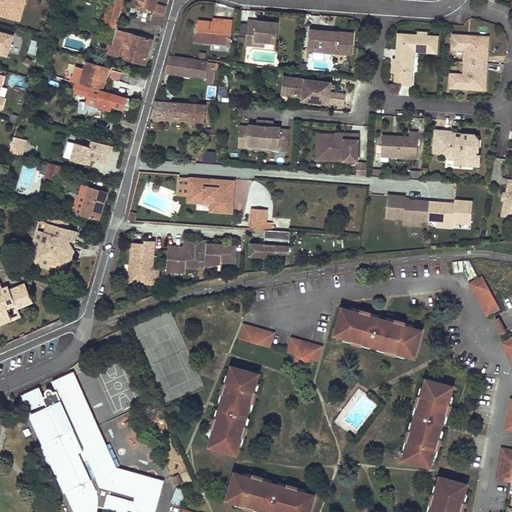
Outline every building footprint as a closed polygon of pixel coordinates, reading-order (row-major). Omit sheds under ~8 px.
[(25,0),(0,0),(0,15),(15,20),(17,12),(22,13),(25,0)] [(109,0),(102,24),(115,28),(121,6),(126,8),(128,2),(126,1),(122,0),(109,0)] [(134,0),(134,4),(154,10),(157,0),(134,0)] [(155,10),(151,24),(161,27),(165,13),(155,10)] [(224,20),(224,23),(213,22),(198,21),(196,42),(230,45),(232,21),(224,20)] [(248,20),(245,44),(254,45),(255,40),(264,41),(276,43),(278,23),(248,20)] [(309,29),(307,50),(352,54),(354,33),(309,29)] [(145,65),(152,39),(127,32),(118,30),(116,37),(119,38),(114,56),(145,65)] [(0,53),(2,54),(3,50),(9,52),(14,35),(0,31),(0,53)] [(419,52),(437,53),(438,37),(427,36),(427,33),(418,32),(417,35),(401,34),(401,37),(398,37),(397,59),(394,59),(393,73),(396,73),(395,82),(403,83),(403,86),(411,86),(414,48),(419,48),(419,52)] [(487,64),(489,37),(453,34),(452,49),(465,50),(464,62),(487,64)] [(169,56),(165,72),(204,79),(206,62),(169,56)] [(487,64),(464,62),(463,74),(450,74),(449,88),(486,91),(487,64)] [(87,63),(80,84),(102,90),(108,69),(87,63)] [(118,80),(121,72),(112,69),(109,77),(118,80)] [(488,80),(499,82),(500,72),(489,71),(488,80)] [(304,93),(305,74),(284,72),(282,91),(304,93)] [(333,87),(334,76),(305,74),(304,93),(303,98),(312,98),(320,99),(320,102),(324,102),(324,100),(344,102),(345,88),(333,87)] [(79,83),(74,99),(86,103),(97,106),(110,110),(111,105),(130,110),(133,99),(101,91),(102,90),(80,84),(79,83)] [(205,122),(206,105),(200,105),(200,102),(198,102),(197,104),(197,105),(188,104),(157,101),(153,117),(205,122)] [(97,106),(86,103),(84,112),(94,115),(97,106)] [(248,127),(239,126),(238,147),(247,148),(247,146),(254,146),(254,151),(271,152),(271,147),(279,148),(278,150),(288,151),(289,130),(281,130),(281,128),(273,127),(273,122),(257,121),(256,125),(248,125),(248,127)] [(441,130),(435,130),(433,153),(447,154),(447,147),(440,146),(441,130)] [(441,130),(440,146),(447,147),(447,154),(447,158),(456,158),(455,161),(463,162),(467,165),(479,166),(480,154),(478,154),(480,140),(475,134),(462,133),(462,136),(454,136),(451,133),(451,132),(451,131),(441,130)] [(382,145),(376,145),(375,161),(387,162),(387,156),(417,158),(418,133),(410,132),(410,137),(383,135),(382,145)] [(316,158),(322,159),(324,134),(318,133),(316,158)] [(13,134),(9,150),(23,154),(27,138),(13,134)] [(338,134),(324,134),(322,159),(357,161),(359,136),(350,135),(350,137),(338,136),(338,134)] [(87,164),(89,159),(92,160),(108,165),(113,147),(94,141),(92,148),(78,143),(73,160),(87,164)] [(367,164),(357,164),(356,175),(366,176),(367,164)] [(69,178),(57,174),(53,185),(66,187),(69,178)] [(505,200),(502,215),(511,217),(511,179),(510,179),(506,194),(505,200)] [(84,185),(81,197),(87,199),(82,216),(99,220),(107,192),(84,185)] [(87,199),(81,197),(75,214),(82,216),(87,199)] [(377,198),(376,220),(394,221),(394,218),(444,221),(443,225),(461,226),(463,204),(445,203),(429,201),(411,200),(394,199),(377,198)] [(265,223),(266,213),(251,211),(250,222),(265,223)] [(66,229),(68,222),(50,217),(48,224),(47,223),(44,232),(41,243),(39,242),(37,249),(41,256),(52,259),(51,263),(60,265),(67,261),(71,247),(64,245),(66,239),(71,241),(73,241),(76,232),(66,229)] [(265,230),(265,223),(250,222),(250,229),(265,230)] [(44,232),(36,229),(30,251),(37,265),(49,269),(51,263),(52,259),(41,256),(37,249),(39,242),(41,243),(44,232)] [(289,252),(290,232),(270,231),(266,230),(266,238),(265,238),(264,245),(251,244),(250,255),(262,256),(268,256),(268,255),(276,254),(289,252)] [(185,240),(184,248),(173,247),(172,251),(168,250),(167,271),(179,272),(184,271),(185,267),(197,268),(197,266),(203,266),(220,263),(220,262),(229,262),(229,258),(235,259),(236,246),(208,244),(208,241),(185,240)] [(142,246),(142,244),(132,243),(130,271),(135,271),(134,282),(153,283),(153,280),(158,281),(159,269),(152,268),(154,241),(145,241),(145,246),(142,246)] [(76,256),(71,247),(67,261),(76,256)] [(469,283),(487,316),(496,312),(500,309),(482,276),(479,278),(469,283)] [(9,291),(9,292),(5,294),(3,289),(0,290),(0,320),(10,317),(8,312),(6,309),(15,305),(16,309),(32,302),(25,284),(10,290),(9,291)] [(415,357),(422,331),(414,328),(405,326),(406,323),(395,319),(394,323),(385,320),(379,318),(371,316),(371,313),(361,310),(360,313),(351,310),(343,308),(335,334),(343,337),(352,339),(351,342),(362,346),(363,342),(372,345),(378,347),(387,349),(386,352),(397,355),(397,352),(406,355),(415,357)] [(498,318),(495,320),(499,326),(503,334),(506,332),(502,325),(498,318)] [(243,324),(239,339),(270,347),(274,333),(243,324)] [(501,343),(511,362),(511,336),(508,339),(501,343)] [(291,338),(287,352),(296,355),(294,361),(308,365),(309,359),(318,361),(323,346),(291,338)] [(254,391),(256,382),(259,374),(232,366),(230,375),(227,384),(224,383),(221,393),(224,394),(222,403),(220,409),(217,418),(214,417),(211,428),(214,429),(212,438),(209,446),(236,454),(238,445),(241,436),(244,437),(247,427),(244,426),(246,417),(248,411),(251,402),(254,403),(257,392),(254,391)] [(46,393),(46,394),(46,395),(44,397),(39,387),(23,394),(76,511),(96,511),(97,510),(98,507),(98,504),(99,501),(105,503),(103,511),(105,511),(152,511),(161,482),(115,469),(93,420),(71,430),(58,402),(80,392),(71,373),(52,381),(56,391),(54,392),(53,391),(53,390),(52,390),(52,389),(51,389),(50,389),(49,389),(48,389),(47,389),(47,390),(46,391),(46,392),(46,393)] [(430,467),(433,458),(435,449),(438,450),(441,439),(438,438),(441,430),(443,424),(445,415),(448,416),(451,405),(448,404),(451,395),(453,387),(426,379),(424,388),(422,396),(418,395),(415,406),(418,407),(416,416),(414,422),(412,431),(409,430),(406,441),(409,442),(406,450),(404,459),(430,467)] [(80,392),(58,402),(71,430),(93,420),(80,392)] [(511,449),(502,448),(496,480),(511,483),(511,476),(511,449)] [(235,473),(227,499),(236,501),(244,504),(243,507),(252,510),(255,507),(264,510),(270,511),(272,511),(309,511),(314,495),(306,493),(297,490),(298,487),(287,484),(286,487),(278,485),(271,483),(263,481),(264,477),(253,474),(252,477),(243,475),(235,473)] [(462,511),(465,502),(462,502),(465,493),(467,484),(440,477),(438,485),(435,494),(432,493),(429,504),(432,505),(430,511),(462,511)] [(176,486),(171,500),(182,503),(186,490),(176,486)]
